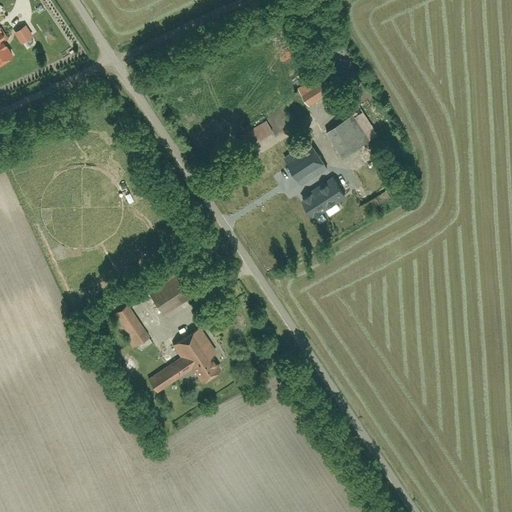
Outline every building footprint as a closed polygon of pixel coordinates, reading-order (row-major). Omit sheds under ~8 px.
[(0,64),(14,55),(0,33),(0,64)] [(298,90),(309,107),(335,91),(323,73),(298,90)] [(361,111),(327,134),(344,159),(378,136),(361,111)] [(328,170),(310,143),(267,172),(284,198),(300,187),(309,200),(323,190),(315,178),(328,170)] [(163,315),(193,296),(173,266),(143,285),(163,315)] [(112,316),(133,348),(149,337),(127,305),(112,316)] [(225,367),(199,328),(173,345),(180,356),(148,378),(158,393),(193,370),(201,383),(225,367)]
